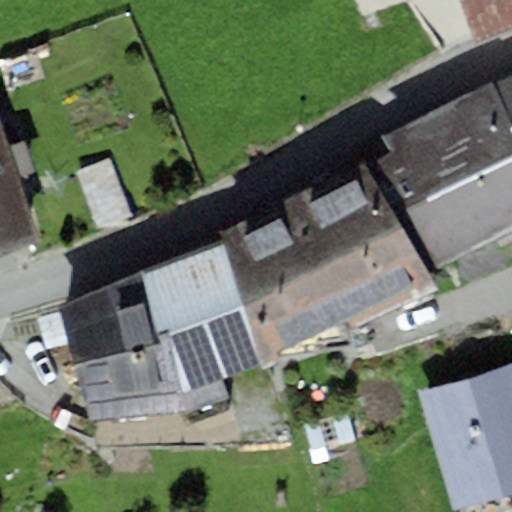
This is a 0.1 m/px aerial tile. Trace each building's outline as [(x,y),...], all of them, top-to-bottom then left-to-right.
[(511,0),(455,0),(466,37),(511,16),(511,0)] [(511,69),(493,78),(511,120),(511,69)] [(392,146),(367,158),(429,267),(511,224),(511,120),(493,78),(420,114),(382,132),(392,146)] [(0,129),(0,248),(39,234),(0,129)] [(217,229),(220,236),(262,358),(436,279),(429,267),(367,158),(322,179),(263,207),(217,229)] [(220,236),(140,270),(153,324),(170,322),(180,388),(262,358),(220,236)] [(87,291),(59,303),(89,416),(181,407),(180,388),(170,322),(153,324),(140,270),(87,291)] [(511,361),(419,387),(450,500),(511,483),(511,361)]
